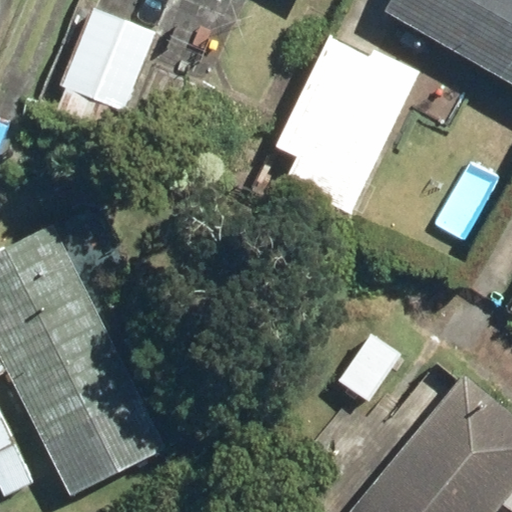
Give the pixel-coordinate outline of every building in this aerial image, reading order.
[(511,0),(393,0),(385,15),(511,87),(511,0)] [(158,36),(94,11),(63,89),(127,114),(158,36)] [(373,59),(331,38),(277,150),(297,159),(285,184),(352,217),(421,76),(375,54),(373,59)] [(55,229),(0,256),(0,485),(7,500),(36,485),(0,413),(0,377),(8,373),(73,500),(168,452),(55,229)] [(402,358),(372,337),(339,383),(370,404),(402,358)] [(511,417),(465,379),(353,511),(499,511),(511,497),(511,417)]
